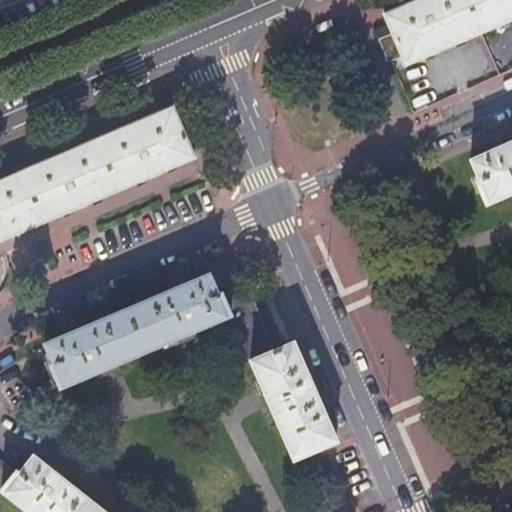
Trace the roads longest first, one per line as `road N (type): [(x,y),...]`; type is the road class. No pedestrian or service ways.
road 1 (residential): [(402,511),(268,206)]
road 2 (residential): [(0,323),(268,206)]
road 3 (residential): [(268,206),(511,99)]
road 4 (tertiary): [(194,36),(0,119)]
road 5 (residential): [(268,206),(194,36)]
